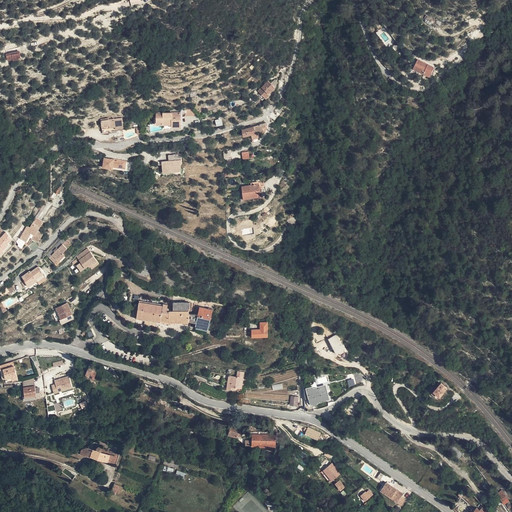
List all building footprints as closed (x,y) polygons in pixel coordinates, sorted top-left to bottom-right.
[(10,53),(10,55),(16,53),(16,46),(2,47),(3,53),(10,53)] [(409,62),(427,72),(429,68),(432,64),(417,55),(416,57),(413,55),(409,62)] [(272,94),(279,88),(273,81),(261,91),(267,100),(273,95),(272,94)] [(173,121),(183,121),(182,109),(163,110),(163,108),(158,109),(158,114),(160,114),(160,121),(165,121),(165,120),(173,120),(173,121)] [(216,121),(222,119),(221,113),(214,115),(216,121)] [(102,117),(103,129),(125,127),(123,115),(102,117)] [(248,124),(251,131),(252,131),(253,135),(259,134),(257,129),(264,128),(264,125),(267,124),(266,119),(248,124)] [(171,163),(180,163),(179,160),(181,160),(180,150),(168,151),(168,157),(161,158),(161,161),(161,164),(171,163)] [(242,152),(242,159),(250,159),(249,151),(242,152)] [(112,162),(112,163),(119,164),(120,157),(101,154),(100,163),(109,164),(109,163),(109,161),(112,162)] [(243,195),(257,194),(257,188),(259,188),(258,182),(254,182),(254,181),(239,182),(239,184),(241,184),(243,195)] [(29,217),(24,224),(21,229),(24,231),(27,234),(32,226),(36,228),(34,230),(40,235),(45,227),(41,224),(45,219),(44,214),(42,212),(40,211),(38,210),(32,219),(29,217)] [(30,241),(35,245),(41,239),(36,234),(30,241)] [(0,250),(9,241),(2,235),(0,238),(0,250)] [(48,252),(50,255),(55,251),(54,249),(58,246),(59,248),(67,242),(65,239),(48,252)] [(55,251),(50,255),(56,262),(59,260),(60,261),(66,255),(64,253),(69,248),(68,247),(72,243),(70,240),(67,242),(59,248),(58,246),(54,249),(55,251)] [(0,254),(10,242),(9,241),(0,250),(0,254)] [(85,260),(97,253),(93,248),(82,255),(85,260)] [(100,261),(102,260),(97,253),(85,260),(80,263),(85,271),(90,268),(93,266),(100,261)] [(104,263),(102,260),(100,261),(93,266),(95,268),(104,263)] [(22,274),(29,283),(45,271),(39,263),(31,268),(30,267),(22,274)] [(141,304),(139,312),(138,318),(163,322),(163,319),(174,321),(193,321),(192,310),(196,309),(195,303),(193,303),(192,302),(176,302),(176,310),(173,310),(173,309),(170,308),(170,305),(142,300),(141,304)] [(77,314),(72,302),(60,308),(65,319),(77,314)] [(195,329),(209,331),(212,309),(198,307),(195,329)] [(263,325),(263,319),(252,320),(252,325),(253,335),(269,334),(269,325),(263,325)] [(65,334),(79,330),(77,324),(64,328),(65,334)] [(338,334),(328,338),(335,355),(345,350),(338,334)] [(20,373),(26,372),(24,359),(8,361),(9,365),(10,365),(13,364),(14,369),(15,374),(20,373)] [(88,367),(97,371),(99,366),(90,363),(88,367)] [(94,377),(97,371),(88,367),(85,373),(94,377)] [(73,388),(69,376),(54,380),(55,384),(51,385),(53,394),(73,388)] [(353,378),(347,380),(349,387),(355,385),(353,378)] [(432,387),(435,390),(441,384),(437,381),(432,387)] [(438,396),(441,394),(442,392),(444,390),(448,387),(449,386),(444,381),(441,384),(435,390),(434,391),(438,396)] [(330,382),(305,388),(305,396),(312,394),(314,402),(333,397),(330,382)] [(24,387),(25,397),(37,396),(38,399),(41,398),(41,391),(36,391),(36,389),(36,387),(24,387)] [(240,426),(232,422),(229,431),(238,434),(240,426)] [(318,440),(321,432),(307,427),(304,435),(318,440)] [(279,432),(254,431),(254,441),(254,443),(261,443),(261,444),(277,444),(277,440),(279,440),(279,432)] [(85,448),(82,449),(80,455),(89,459),(90,457),(107,463),(106,465),(112,467),(115,458),(100,453),(100,449),(100,448),(99,448),(98,447),(97,447),(95,448),(93,448),(92,450),(85,448)] [(167,456),(176,460),(178,454),(169,451),(167,456)] [(341,473),(332,462),(323,470),(331,481),(341,473)] [(404,493),(388,481),(381,489),(398,502),(404,493)] [(121,485),(115,483),(112,491),(118,493),(121,485)] [(367,498),(374,492),(371,488),(368,490),(367,489),(362,493),(367,498)] [(503,489),(497,492),(504,503),(509,500),(503,489)]
